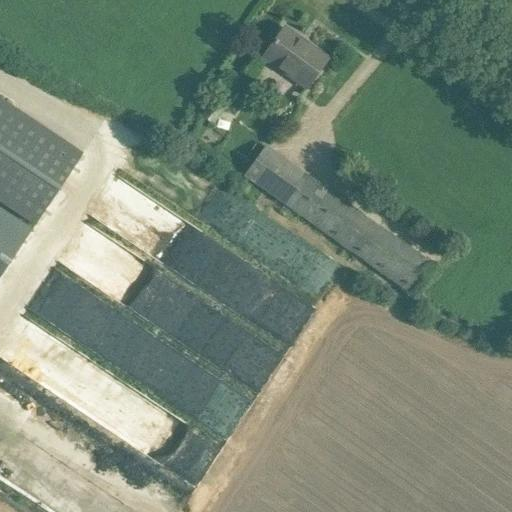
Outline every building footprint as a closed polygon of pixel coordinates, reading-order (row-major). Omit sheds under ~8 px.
[(305,89),(315,75),(327,59),(309,46),(306,49),(282,32),(266,55),(260,51),(247,69),(255,76),(267,62),(305,89)] [(213,125),(226,107),(213,98),(200,115),(213,125)] [(0,278),(70,173),(82,157),(0,101),(0,278)] [(412,300),(434,270),(435,267),(267,145),(244,177),(283,206),(412,300)] [(33,412),(39,398),(10,387),(5,400),(33,412)]
